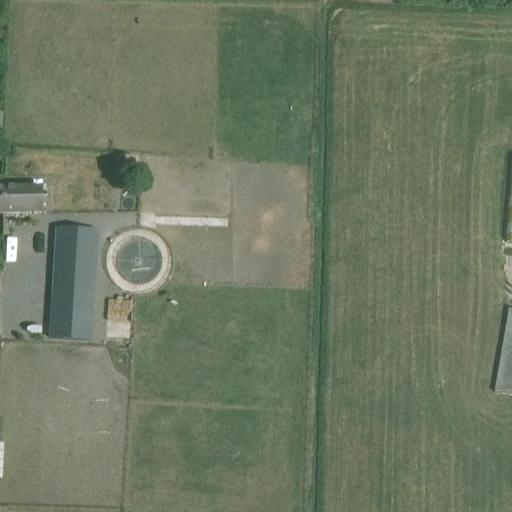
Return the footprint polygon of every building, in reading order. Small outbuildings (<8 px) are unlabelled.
[(127,173),(127,158),(114,158),(113,172),(127,173)] [(42,188),(2,189),(3,214),(42,214),(42,188)] [(53,291),(51,313),(91,316),(93,293),(93,277),(96,231),(56,229),(53,291)] [(137,329),(138,304),(115,303),(114,327),(137,329)] [(511,395),(511,308),(509,308),(495,392),(511,395)]
